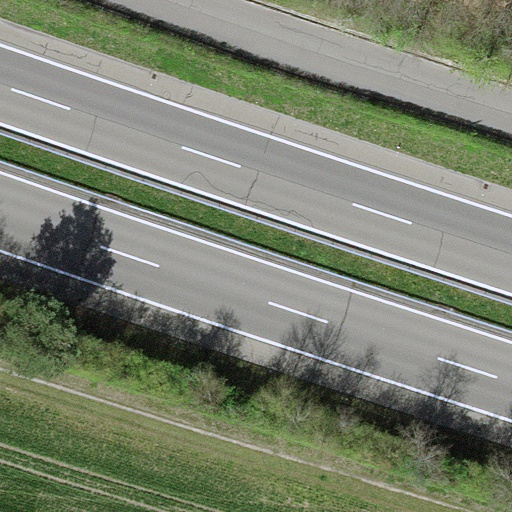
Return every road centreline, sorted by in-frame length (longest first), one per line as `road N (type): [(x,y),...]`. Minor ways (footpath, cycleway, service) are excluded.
road 1 (motorway): [(511,256),(0,84)]
road 2 (motorway): [(0,212),(511,382)]
road 3 (track): [(446,511),(0,375)]
road 4 (unclassified): [(511,121),(147,0)]
